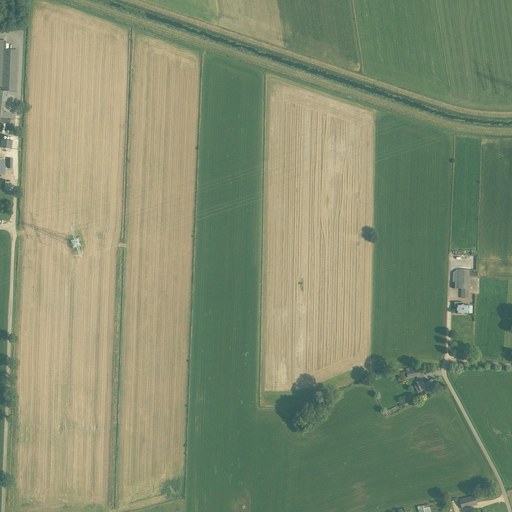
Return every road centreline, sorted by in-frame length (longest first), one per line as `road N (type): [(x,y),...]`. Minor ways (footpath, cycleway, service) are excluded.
road 1 (unclassified): [(1,511),(15,199)]
road 2 (unclassified): [(508,511),(443,367),(449,359),(511,362)]
